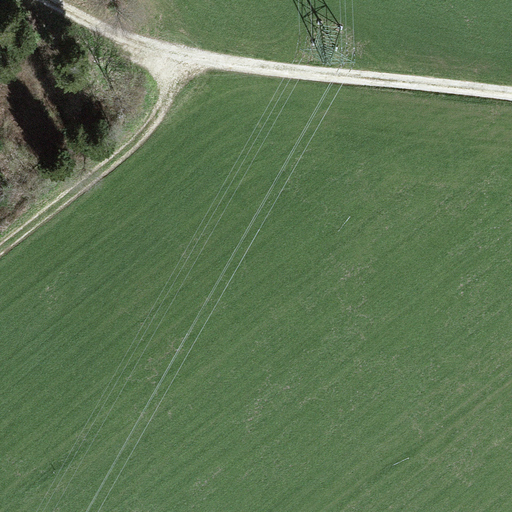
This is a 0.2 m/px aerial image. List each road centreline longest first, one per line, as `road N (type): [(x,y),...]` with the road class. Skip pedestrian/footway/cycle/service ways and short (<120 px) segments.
road 1 (track): [(40,0),(189,61),(511,93)]
road 2 (track): [(234,67),(0,247)]
